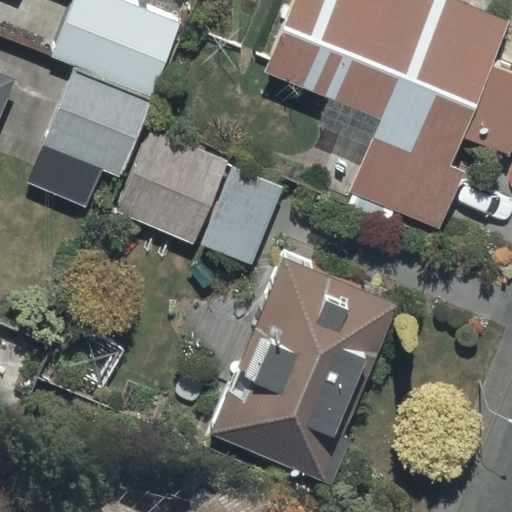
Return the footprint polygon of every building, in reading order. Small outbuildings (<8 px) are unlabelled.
[(65,0),(48,43),(149,83),(178,11),(149,0),(65,0)] [(346,180),(436,217),(462,155),(447,149),(458,122),(507,142),(511,129),(511,59),(488,50),(506,7),(489,0),(283,0),(261,54),(379,102),(346,180)] [(0,90),(12,63),(0,58),(0,90)] [(70,58),(40,134),(117,164),(147,89),(70,58)] [(114,200),(191,232),(225,149),(148,118),(114,200)] [(281,242),(208,418),(321,464),(394,289),(281,242)] [(116,511),(81,497),(74,511),(245,511),(233,493),(202,511),(116,511)]
